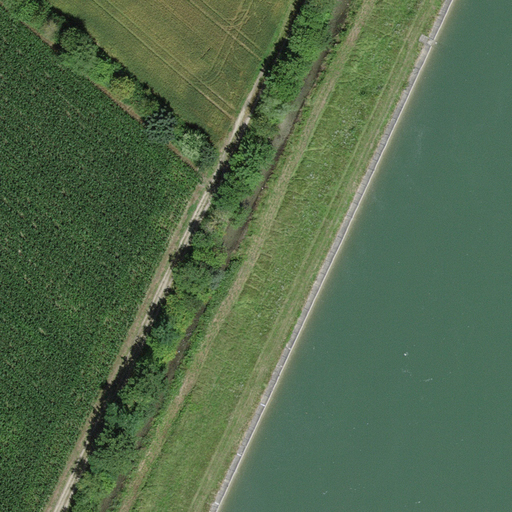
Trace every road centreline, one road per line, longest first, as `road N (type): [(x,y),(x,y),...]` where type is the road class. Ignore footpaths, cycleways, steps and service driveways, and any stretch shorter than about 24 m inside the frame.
road 1 (track): [(297,0),(51,511)]
road 2 (track): [(447,0),(204,511)]
